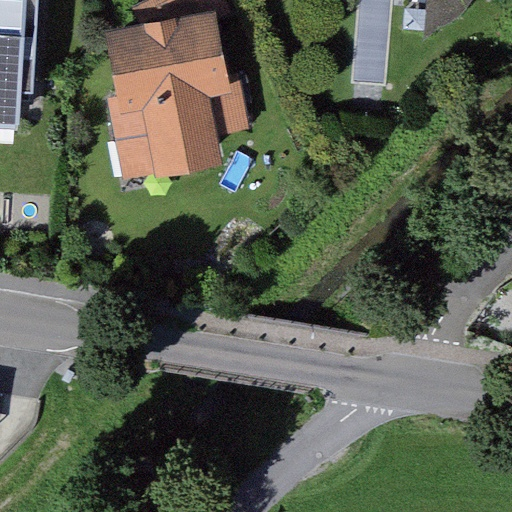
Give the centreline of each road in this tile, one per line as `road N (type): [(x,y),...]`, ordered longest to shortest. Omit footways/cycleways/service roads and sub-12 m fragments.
road 1 (residential): [(394,381),(0,314)]
road 2 (residential): [(263,511),(394,381)]
road 3 (residential): [(394,381),(511,250)]
